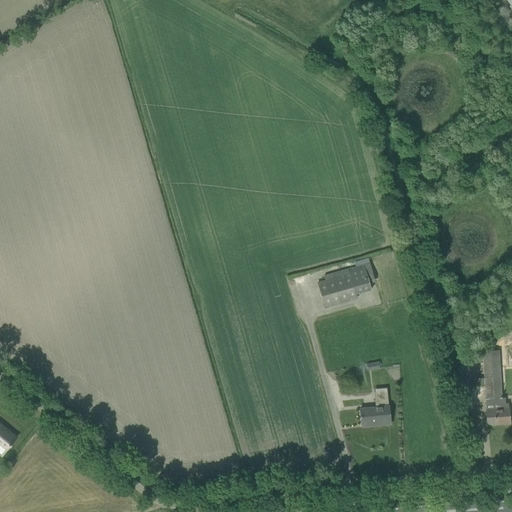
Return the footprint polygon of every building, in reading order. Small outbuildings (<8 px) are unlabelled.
[(350,274),(317,283),(324,308),(357,299),(356,295),(370,291),(368,282),(365,272),(365,271),(363,265),(348,269),(350,274)] [(371,270),(365,271),(365,272),(368,282),(374,280),(371,270)] [(482,352),(484,369),(486,409),(486,423),(498,423),(499,424),(509,424),(508,414),(508,404),(505,404),(505,399),(501,399),(498,351),(482,352)] [(373,424),(374,426),(390,425),(389,415),(386,391),(374,392),(376,407),(359,409),(361,425),(373,424)] [(0,444),(6,449),(16,437),(0,424),(0,444)]
